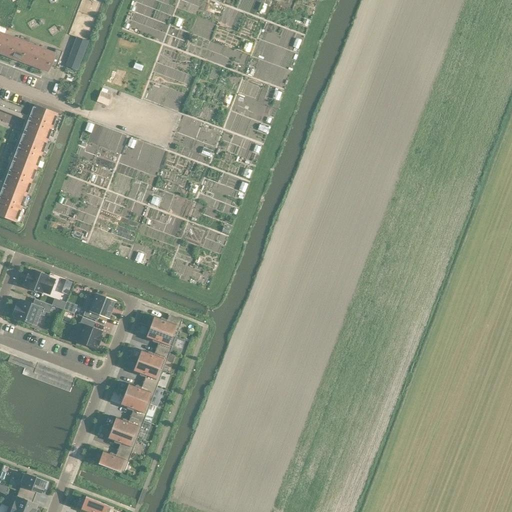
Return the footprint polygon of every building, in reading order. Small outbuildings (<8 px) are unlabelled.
[(220,17),(221,8),(213,6),(211,15),(220,17)] [(196,28),(189,45),(245,69),(258,38),(249,34),(246,41),(217,29),(215,36),(196,28)] [(0,53),(48,72),(50,65),(56,68),(62,51),(56,49),(54,53),(0,32),(0,53)] [(88,42),(77,38),(67,66),(77,70),(88,42)] [(147,94),(184,108),(202,63),(175,53),(172,62),(161,58),(147,94)] [(246,71),(228,124),(255,133),(256,132),(260,134),(263,126),(271,128),(273,120),(267,118),(279,81),(246,71)] [(283,94),(286,85),(280,83),(276,92),(283,94)] [(113,95),(102,91),(98,101),(109,105),(113,95)] [(0,107),(8,110),(5,119),(22,124),(25,111),(31,113),(32,109),(24,106),(26,99),(0,92),(0,107)] [(0,194),(0,216),(17,223),(59,113),(34,104),(0,194)] [(181,127),(194,129),(194,124),(199,125),(200,115),(183,113),(181,127)] [(122,128),(116,139),(123,142),(129,131),(122,128)] [(206,147),(201,146),(199,156),(214,158),(217,143),(207,141),(206,147)] [(143,219),(141,227),(157,231),(159,223),(143,219)] [(228,220),(226,227),(233,229),(235,222),(228,220)] [(86,233),(88,227),(77,225),(76,231),(86,233)] [(192,272),(212,278),(220,253),(213,251),(215,245),(207,243),(201,261),(196,260),(192,272)] [(145,257),(149,248),(143,245),(139,255),(145,257)] [(181,252),(174,268),(182,271),(189,255),(181,252)] [(50,294),(55,279),(49,277),(49,276),(32,270),(30,275),(28,274),(26,280),(28,281),(26,287),(43,293),(43,292),(50,294)] [(99,314),(109,318),(115,301),(96,294),(94,301),(90,299),(84,315),(97,320),(99,314)] [(64,309),(67,302),(55,298),(53,305),(64,309)] [(46,311),(50,313),(53,305),(36,299),(34,305),(21,300),(19,304),(18,304),(14,315),(15,315),(15,317),(37,325),(41,314),(45,315),(46,311)] [(176,336),(183,319),(169,314),(168,315),(169,315),(167,320),(161,318),(161,319),(155,316),(151,327),(151,326),(150,327),(176,336)] [(77,341),(96,348),(98,345),(102,335),(101,335),(103,332),(93,328),(95,321),(84,317),(81,323),(80,323),(76,334),(79,336),(77,341)] [(151,327),(147,338),(153,340),(153,341),(158,343),(157,348),(156,348),(170,353),(176,336),(150,327),(151,327)] [(163,370),(170,353),(156,348),(156,349),(155,354),(149,351),(148,352),(142,350),(138,360),(163,370)] [(138,361),(134,371),(140,374),(140,375),(146,377),(144,381),(143,381),(143,382),(157,387),(163,370),(138,360),(137,361),(138,361)] [(142,387),(136,385),(135,386),(129,384),(126,394),(125,394),(150,404),(157,387),(143,382),(144,382),(142,387)] [(125,395),(121,405),(127,407),(127,408),(133,410),(131,415),(130,415),(144,421),(150,404),(125,394),(125,395)] [(123,420),(117,417),(113,428),(112,427),(112,428),(138,437),(144,421),(130,415),(130,416),(131,416),(129,421),(123,419),(123,420)] [(113,428),(109,439),(115,441),(114,442),(120,444),(118,449),(131,454),(138,437),(112,428),(113,428)] [(110,453),(104,451),(100,461),(99,461),(99,462),(111,466),(110,467),(109,468),(117,470),(116,469),(117,469),(125,472),(131,454),(118,449),(117,450),(118,450),(116,454),(110,452),(110,453)] [(36,477),(36,475),(27,472),(26,474),(22,472),(17,484),(21,485),(19,491),(23,492),(35,497),(37,491),(42,493),(44,489),(45,489),(44,489),(47,482),(36,477)] [(23,511),(35,511),(36,509),(37,510),(37,509),(38,505),(33,503),(35,497),(23,492),(19,491),(17,497),(13,495),(9,506),(23,511)] [(109,511),(111,508),(103,505),(103,504),(104,504),(97,501),(96,502),(97,502),(97,503),(85,498),(85,499),(86,500),(82,510),(87,511),(109,511)]
